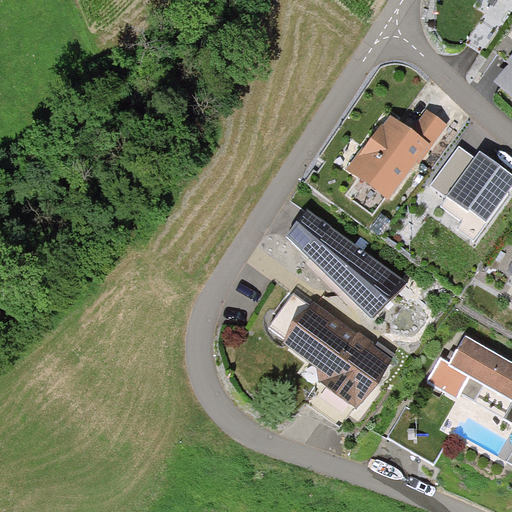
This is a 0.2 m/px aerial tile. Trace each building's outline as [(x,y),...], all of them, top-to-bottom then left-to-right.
[(511,53),(506,60),(511,65),(495,83),(511,99),(511,53)] [(404,132),(385,117),(341,175),(382,205),(441,127),(420,111),(404,132)] [(476,160),(458,147),(430,184),(448,198),(443,205),(465,222),(460,229),(478,242),(511,197),(511,176),(481,153),(476,160)] [(400,287),(303,213),(281,239),(370,320),(400,287)] [(386,361),(312,307),(281,349),(321,378),(316,385),(350,410),(386,361)] [(511,398),(511,369),(460,341),(445,368),(434,362),(421,384),(440,395),(451,374),(508,405),(511,398)]
